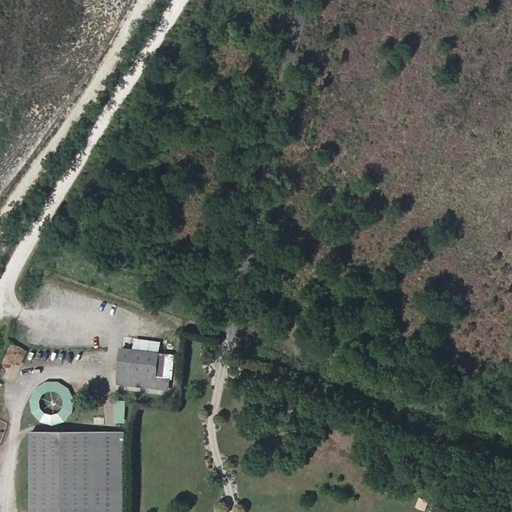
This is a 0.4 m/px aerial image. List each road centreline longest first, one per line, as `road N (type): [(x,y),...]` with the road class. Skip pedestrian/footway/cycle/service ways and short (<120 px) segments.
road 1 (track): [(0,297),(177,0)]
road 2 (track): [(138,0),(0,217)]
